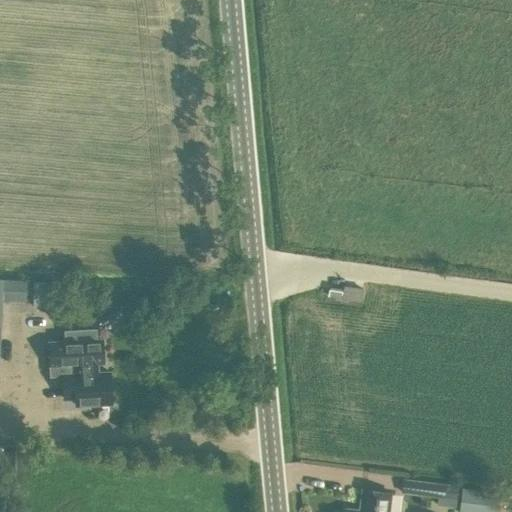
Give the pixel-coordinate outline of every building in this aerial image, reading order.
[(0,274),(0,295),(23,297),(24,276),(0,274)] [(53,298),(54,283),(35,282),(34,297),(53,298)] [(129,289),(104,303),(116,322),(140,309),(129,289)] [(57,373),(61,373),(63,373),(97,371),(96,361),(102,360),(101,336),(95,337),(94,327),(64,329),(65,338),(48,339),(49,363),(57,363),(57,373)] [(38,374),(40,399),(47,398),(48,403),(64,402),(64,405),(126,401),(124,369),(97,371),(63,373),(61,373),(57,373),(38,374)] [(405,477),(404,491),(444,495),(445,481),(405,477)] [(347,505),(346,511),(398,511),(388,510),(391,488),(364,485),(362,507),(347,505)] [(462,486),(458,511),(466,511),(493,511),(497,491),(462,486)]
